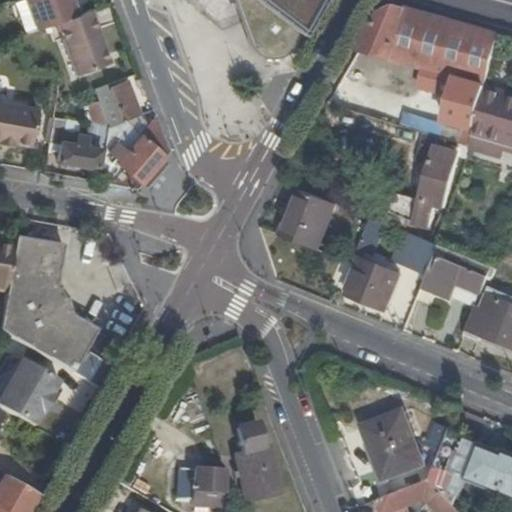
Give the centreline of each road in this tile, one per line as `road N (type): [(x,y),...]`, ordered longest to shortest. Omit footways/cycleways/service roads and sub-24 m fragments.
road 1 (tertiary): [(511,403),(351,340),(204,261)]
road 2 (residential): [(191,286),(239,307),(262,331),(331,511)]
road 3 (tertiary): [(62,511),(180,307)]
road 4 (residential): [(240,195),(188,153),(136,0)]
road 5 (residential): [(216,237),(0,194)]
road 6 (tertiary): [(260,153),(353,0)]
